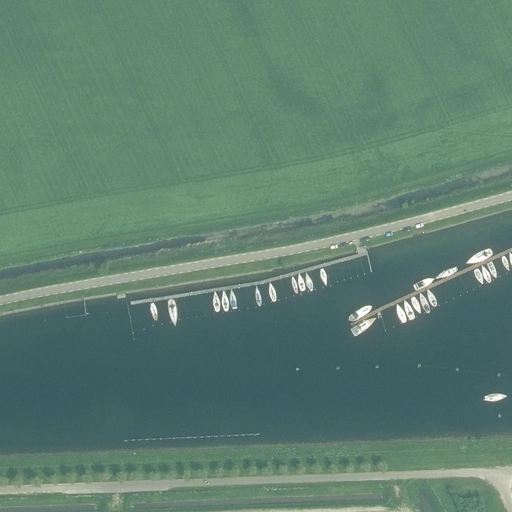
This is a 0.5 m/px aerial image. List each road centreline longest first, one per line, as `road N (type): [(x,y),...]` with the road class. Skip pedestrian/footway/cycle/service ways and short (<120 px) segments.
road 1 (unclassified): [(0,301),(332,242),(511,194)]
road 2 (unclassified): [(0,490),(496,472)]
